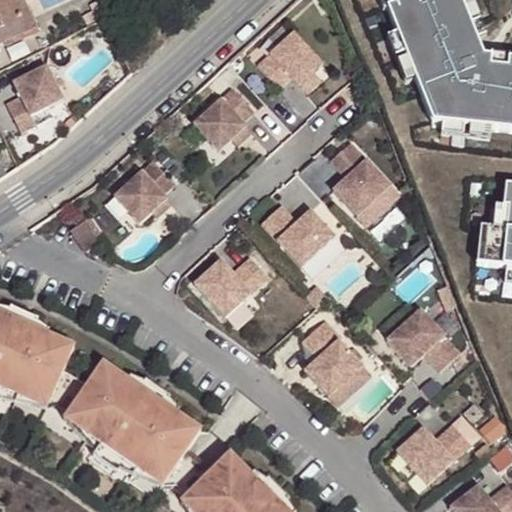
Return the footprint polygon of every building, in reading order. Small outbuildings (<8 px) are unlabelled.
[(0,0),(0,25),(16,18),(11,7),(7,0),(0,0)] [(33,23),(23,3),(21,0),(7,0),(11,7),(16,18),(22,29),(33,23)] [(101,0),(108,19),(127,11),(123,0),(101,0)] [(392,0),(378,0),(382,10),(386,9),(394,6),(392,0)] [(392,0),(394,6),(386,9),(395,35),(412,81),(429,125),(438,127),(487,134),(511,136),(511,64),(481,59),(458,0),(392,0)] [(22,29),(16,18),(0,25),(0,39),(1,39),(20,30),(22,29)] [(20,30),(22,34),(36,28),(33,23),(22,29),(20,30)] [(3,44),(22,34),(20,30),(1,39),(3,44)] [(293,31),(257,64),(279,87),(291,77),(299,85),(313,72),(322,63),(293,31)] [(395,35),(386,38),(403,84),(412,81),(395,35)] [(61,95),(44,61),(11,78),(19,93),(4,100),(18,129),(33,122),(28,111),(61,95)] [(320,79),(313,72),(299,85),(306,93),(320,79)] [(232,86),(193,122),(219,150),(231,138),(246,125),(243,121),(254,110),(232,86)] [(236,144),(251,130),(246,125),(231,138),(236,144)] [(487,134),(438,127),(437,137),(486,144),(487,134)] [(345,177),(332,188),(356,215),(390,184),(350,140),(330,159),(341,171),(347,166),(351,171),(345,177)] [(153,159),(114,194),(139,222),(152,211),(167,197),(164,193),(175,182),(153,159)] [(347,166),(341,171),(345,177),(351,171),(347,166)] [(364,223),(397,192),(390,184),(356,215),(364,223)] [(511,184),(510,185),(507,207),(511,208),(508,230),(496,228),(483,226),(478,263),(507,267),(511,268),(511,184)] [(167,197),(152,211),(157,216),(173,202),(167,197)] [(281,204),(261,222),(301,266),(334,235),(310,208),(297,220),(291,225),(286,221),(292,215),(281,204)] [(507,207),(499,206),(496,228),(508,230),(511,208),(507,207)] [(292,215),(286,221),(291,225),(297,220),(292,215)] [(101,239),(86,216),(73,225),(88,247),(101,239)] [(220,258),(193,282),(224,317),(251,292),(268,277),(249,256),(237,267),(242,273),(237,277),(232,272),(220,258)] [(237,267),(232,272),(237,277),(242,273),(237,267)] [(9,303),(5,312),(32,325),(36,316),(9,303)] [(420,308),(387,339),(411,365),(424,353),(429,348),(434,353),(428,359),(439,370),(460,352),(420,308)] [(0,309),(0,395),(3,388),(17,394),(22,384),(49,396),(73,343),(32,325),(5,312),(0,309)] [(341,336),(325,318),(322,321),(338,338),(341,336)] [(322,321),(301,340),(317,357),(304,369),(328,396),(362,365),(357,360),(349,351),(338,338),(322,321)] [(362,356),(354,346),(349,351),(357,360),(362,356)] [(429,348),(424,353),(428,359),(434,353),(429,348)] [(102,360),(69,408),(93,425),(87,434),(100,443),(94,450),(92,453),(117,470),(119,467),(124,459),(136,468),(142,459),(167,475),(200,427),(163,402),(138,385),(102,360)] [(362,365),(328,396),(338,406),(372,376),(362,365)] [(144,377),(138,385),(163,402),(169,394),(144,377)] [(430,397),(438,389),(433,382),(424,390),(430,397)] [(3,388),(0,395),(0,396),(44,407),(49,396),(22,384),(17,394),(3,388)] [(93,425),(69,408),(63,417),(94,450),(100,443),(87,434),(93,425)] [(423,427),(396,451),(426,484),(480,435),(462,414),(434,440),(423,427)] [(226,450),(185,492),(205,511),(287,511),(278,503),(257,482),(226,450)] [(117,470),(92,453),(88,459),(112,476),(117,470)] [(167,475),(142,459),(136,468),(124,459),(119,467),(161,484),(167,475)] [(265,475),(257,482),(278,503),(286,496),(265,475)] [(476,484),(447,506),(451,511),(511,511),(511,492),(505,484),(492,494),(497,500),(492,505),(487,499),(476,484)] [(205,511),(185,492),(177,499),(185,511),(205,511)] [(497,500),(492,494),(487,499),(492,505),(497,500)]
